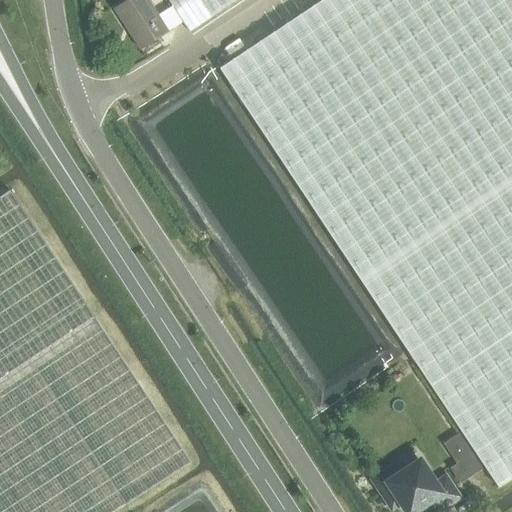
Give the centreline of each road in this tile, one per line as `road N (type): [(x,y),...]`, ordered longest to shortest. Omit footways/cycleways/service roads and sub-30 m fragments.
road 1 (unclassified): [(337,511),(104,153),(79,98),(56,0)]
road 2 (secondary): [(288,511),(38,125)]
